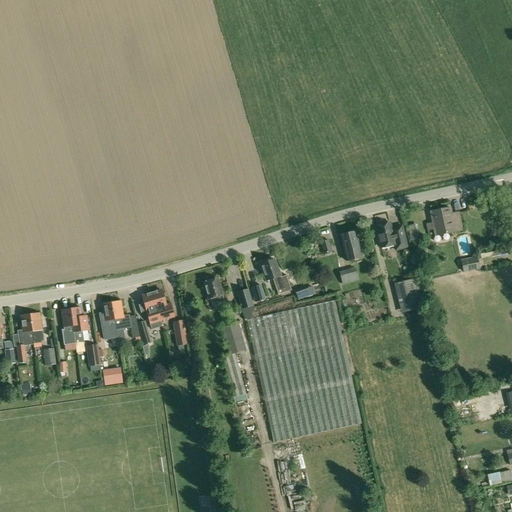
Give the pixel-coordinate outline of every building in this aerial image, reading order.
[(434,229),(435,235),(462,230),(458,212),(451,214),(450,208),(430,212),(433,223),(427,224),(428,230),(434,229)] [(375,226),(381,248),(394,244),(396,250),(407,247),(401,226),(391,228),(389,223),(375,226)] [(419,239),(417,225),(408,226),(411,241),(419,239)] [(339,235),(346,261),(362,257),(355,231),(339,235)] [(320,242),(323,254),(332,252),(329,240),(320,242)] [(460,260),(463,273),(480,269),(477,256),(460,260)] [(261,265),(266,281),(273,279),(276,288),(289,283),(286,275),(281,277),(278,268),(277,269),(274,260),(261,265)] [(339,272),(343,285),(359,280),(355,267),(339,272)] [(209,299),(214,297),(216,303),(224,301),(222,295),(223,295),(220,285),(218,285),(216,279),(204,282),(209,299)] [(423,308),(416,279),(397,283),(404,312),(423,308)] [(261,286),(251,289),(255,302),(265,299),(261,286)] [(295,290),(298,300),(310,296),(307,286),(295,290)] [(236,293),(241,310),(253,306),(248,289),(236,293)] [(161,290),(152,292),(160,321),(174,317),(170,304),(166,305),(161,290)] [(160,321),(152,292),(150,293),(149,291),(144,292),(145,294),(141,295),(144,304),(139,305),(141,313),(146,312),(146,313),(149,320),(151,329),(162,326),(160,321)] [(123,318),(123,316),(120,301),(110,302),(113,320),(114,320),(123,318)] [(257,318),(246,320),(273,443),(362,423),(335,301),(257,318)] [(115,324),(114,320),(113,320),(110,302),(101,304),(105,322),(109,321),(110,324),(115,324)] [(245,320),(246,320),(257,318),(253,306),(241,310),(245,320)] [(75,344),(76,346),(83,345),(81,333),(79,333),(79,331),(88,330),(86,316),(81,317),(80,307),(70,308),(75,344)] [(75,344),(70,308),(61,310),(63,328),(64,328),(64,329),(61,330),(64,345),(75,344)] [(39,313),(29,314),(33,345),(34,348),(41,346),(41,341),(43,341),(42,331),(39,313)] [(17,331),(17,335),(19,348),(16,348),(18,364),(27,363),(25,347),(33,345),(29,314),(20,315),(22,330),(17,331)] [(116,331),(117,330),(123,329),(130,328),(131,328),(129,316),(129,315),(123,316),(123,318),(114,320),(115,324),(115,327),(116,331)] [(140,337),(137,324),(136,324),(134,316),(129,316),(131,328),(130,328),(132,338),(136,338),(140,337)] [(172,322),(177,347),(187,345),(183,320),(172,322)] [(136,324),(137,324),(143,346),(152,343),(145,321),(136,324)] [(222,357),(233,397),(246,393),(235,354),(246,350),(238,322),(219,327),(227,355),(222,357)] [(117,330),(118,335),(119,341),(125,340),(123,329),(117,330)] [(97,344),(85,346),(89,367),(90,367),(91,372),(101,370),(97,344)] [(43,350),(45,366),(56,364),(54,348),(43,350)] [(13,349),(5,350),(4,350),(7,365),(15,363),(13,349)] [(121,369),(103,372),(105,385),(123,383),(121,369)] [(30,383),(21,385),(23,396),(31,394),(30,383)] [(246,393),(233,397),(234,403),(247,400),(246,393)] [(499,472),(500,474),(501,483),(511,480),(511,477),(511,470),(499,472)] [(501,483),(500,474),(487,476),(489,487),(502,484),(501,483)]
